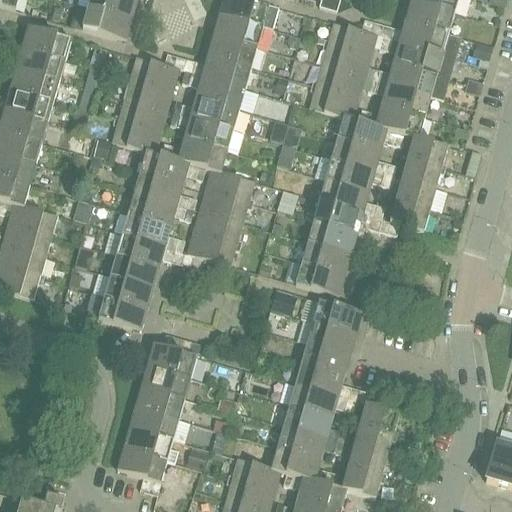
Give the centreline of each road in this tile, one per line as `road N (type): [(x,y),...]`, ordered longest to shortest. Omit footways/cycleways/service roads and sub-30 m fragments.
road 1 (residential): [(466,281),(500,159)]
road 2 (residential): [(452,501),(471,422),(467,382)]
